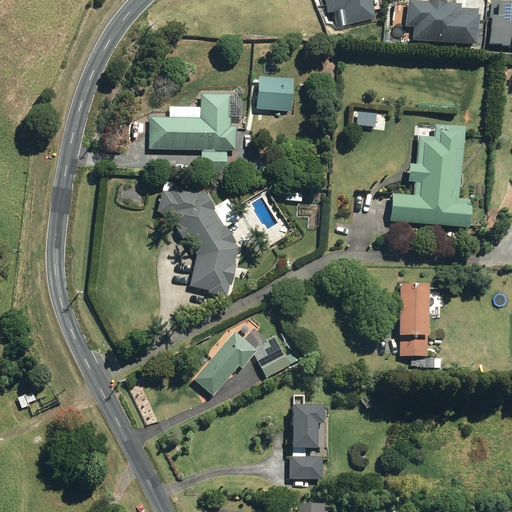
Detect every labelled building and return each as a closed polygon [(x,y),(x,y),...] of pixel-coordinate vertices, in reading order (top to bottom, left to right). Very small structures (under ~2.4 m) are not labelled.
[(334,13),(337,27),(376,19),(371,0),(324,0),(327,15),(334,13)] [(491,2),(488,46),(500,46),(500,48),(511,48),(511,3),(505,3),(491,2)] [(413,41),(476,45),(478,18),(476,18),(477,11),(470,10),(459,10),(460,7),(445,6),(446,4),(427,3),(427,5),(407,4),(406,28),(414,28),(413,41)] [(242,90),(246,95),(253,91),(249,85),(242,90)] [(240,119),(241,105),(238,105),(238,99),(229,99),(229,97),(198,96),(198,120),(147,119),(146,151),(234,153),(234,129),(228,129),(228,119),(240,119)] [(387,224),(465,232),(467,204),(453,202),(460,132),(430,129),(429,141),(415,139),(413,168),(405,167),(403,185),(411,186),(410,199),(389,197),(387,224)] [(198,171),(223,171),(224,155),(199,154),(198,171)] [(170,193),(163,191),(157,212),(171,216),(176,227),(183,239),(186,238),(197,256),(190,287),(209,291),(208,293),(227,297),(230,285),(231,285),(236,265),(235,264),(238,248),(235,244),(236,243),(232,234),(226,226),(224,226),(214,210),(215,209),(205,191),(202,194),(201,192),(173,186),(170,193)] [(303,193),(286,192),(286,201),(302,202),(303,193)] [(397,357),(424,357),(424,336),(423,336),(424,285),(395,284),(395,310),(391,310),(390,315),(395,315),(394,335),(398,335),(397,357)] [(195,380),(215,396),(240,366),(243,368),(255,355),(267,378),(291,366),(274,336),(267,340),(253,328),(244,339),(235,331),(195,380)] [(287,356),(292,364),(302,358),(298,350),(287,356)] [(423,368),(440,368),(440,359),(415,359),(415,367),(423,367),(423,368)] [(16,399),(19,409),(25,407),(26,407),(28,407),(27,403),(33,401),(31,393),(16,399)] [(287,448),(312,448),(312,424),(318,424),(318,405),(287,405),(287,428),(285,428),(285,439),(287,439),(287,448)] [(287,480),(319,480),(319,457),(287,457),(287,480)]
